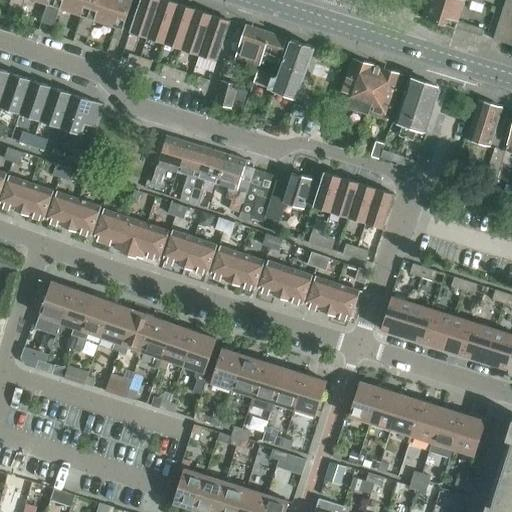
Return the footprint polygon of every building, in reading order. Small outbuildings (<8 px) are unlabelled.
[(17,2),(12,0),(10,0),(7,11),(13,13),(17,2)] [(55,0),(54,6),(60,8),(82,15),(88,17),(93,0),(55,0)] [(93,0),(88,17),(94,19),(116,26),(123,29),(132,0),(93,0)] [(140,0),(130,31),(147,37),(159,0),(140,0)] [(159,0),(147,37),(165,43),(178,3),(169,0),(159,0)] [(427,3),(422,17),(455,28),(458,20),(464,0),(419,0),(427,3)] [(23,4),(17,2),(13,13),(20,15),(23,4)] [(60,8),(54,6),(48,3),(45,11),(51,13),(58,15),(60,8)] [(165,43),(182,49),(195,9),(178,3),(165,43)] [(511,8),(504,6),(501,14),(510,17),(511,12),(511,8)] [(182,49),(199,54),(212,14),(195,9),(182,49)] [(51,13),(45,11),(41,22),(48,24),(51,13)] [(58,15),(51,13),(48,24),(54,26),(58,15)] [(212,14),(199,54),(217,61),(231,21),(212,14)] [(501,14),(498,23),(508,26),(510,17),(501,14)] [(94,19),(88,17),(82,15),(79,22),(85,25),(92,27),(94,19)] [(472,25),(458,20),(455,28),(469,32),(472,25)] [(82,36),(85,25),(79,22),(75,34),(82,36)] [(498,23),(496,31),(505,34),(508,26),(498,23)] [(260,65),(262,60),(262,59),(279,64),(287,38),(246,24),(235,57),(248,61),(245,70),(252,72),(257,64),(260,65)] [(92,27),(85,25),(82,36),(88,38),(92,27)] [(482,36),(484,29),(472,25),(469,32),(482,36)] [(123,29),(116,26),(112,37),(119,39),(123,29)] [(493,40),(502,43),(505,34),(496,31),(493,40)] [(511,36),(505,34),(502,43),(511,46),(511,45),(511,36)] [(254,83),(276,90),(274,97),(286,102),(289,95),(297,97),(315,46),(291,39),(278,76),(275,78),(273,78),(274,76),(258,70),(254,83)] [(127,63),(138,67),(141,57),(130,53),(127,63)] [(141,57),(138,67),(149,71),(153,61),(141,57)] [(338,103),(388,120),(402,74),(353,59),(338,103)] [(161,75),(173,79),(176,69),(164,65),(161,75)] [(0,105),(11,73),(0,69),(0,105)] [(176,69),(173,79),(183,82),(187,72),(176,69)] [(11,73),(0,105),(0,106),(20,113),(31,80),(11,73)] [(195,86),(207,90),(210,80),(199,77),(195,86)] [(394,121),(403,124),(399,135),(414,140),(417,128),(426,131),(440,90),(438,86),(411,78),(408,80),(394,121)] [(31,80),(20,113),(40,120),(52,87),(31,80)] [(216,103),(232,108),(239,86),(223,81),(216,103)] [(72,94),(52,87),(40,120),(61,127),(72,94)] [(72,94),(61,127),(82,134),(86,123),(97,127),(105,105),(72,94)] [(468,139),(490,146),(502,107),(480,100),(468,139)] [(290,115),(298,118),(302,106),(294,104),(290,115)] [(19,141),(32,146),(35,136),(23,131),(19,141)] [(328,141),(343,147),(346,137),(331,132),(328,141)] [(168,168),(178,171),(187,141),(167,135),(152,181),(163,184),(168,168)] [(35,136),(32,146),(45,150),(48,140),(35,136)] [(190,203),(192,197),(194,189),(207,150),(207,147),(187,141),(178,171),(187,174),(184,184),(181,194),(180,196),(179,199),(184,201),(190,203)] [(371,156),(379,159),(384,143),(376,141),(371,156)] [(4,159),(12,161),(16,150),(8,147),(4,159)] [(204,180),(218,184),(228,153),(207,147),(207,150),(194,189),(192,197),(190,203),(199,205),(200,202),(200,200),(203,190),(201,190),(204,180)] [(72,159),(85,164),(88,154),(75,149),(72,159)] [(382,151),(380,157),(404,165),(414,168),(415,165),(416,161),(383,149),(382,151)] [(16,150),(12,161),(20,164),(24,152),(16,150)] [(228,153),(218,184),(229,187),(227,195),(226,197),(232,199),(228,214),(227,214),(239,219),(249,222),(250,218),(251,215),(258,195),(247,192),(255,168),(246,165),(247,159),(228,153)] [(52,175),(60,177),(64,166),(56,163),(52,175)] [(64,166),(60,177),(69,180),(72,169),(64,166)] [(313,206),(331,211),(342,177),(324,171),(313,206)] [(293,173),(289,184),(277,180),(266,216),(279,220),(285,202),(304,208),(313,179),(293,173)] [(32,183),(11,176),(1,204),(22,211),(32,183)] [(331,211),(348,217),(359,182),(342,177),(331,211)] [(449,186),(461,189),(463,182),(452,178),(449,186)] [(99,190),(107,193),(111,182),(103,179),(99,190)] [(111,182),(107,193),(115,196),(119,185),(111,182)] [(348,217),(365,222),(376,188),(359,182),(348,217)] [(53,190),(32,183),(22,211),(43,218),(53,190)] [(376,188),(365,222),(384,228),(395,194),(376,188)] [(492,197),(511,203),(511,193),(505,191),(495,188),(492,197)] [(131,201),(138,204),(142,192),(135,190),(131,201)] [(79,199),(58,192),(49,220),(70,227),(79,199)] [(253,218),(264,221),(271,199),(259,196),(253,218)] [(100,206),(79,199),(70,227),(91,234),(100,206)] [(168,214),(175,216),(179,205),(171,202),(168,214)] [(179,205),(175,216),(184,219),(187,207),(179,205)] [(126,216),(105,209),(96,237),(116,244),(117,244),(126,216)] [(203,212),(199,224),(206,226),(212,223),(214,215),(203,212)] [(147,223),(126,216),(117,244),(116,244),(116,247),(121,249),(121,250),(136,256),(147,223)] [(215,229),(223,232),(227,221),(219,218),(215,229)] [(227,221),(223,232),(231,235),(235,223),(227,221)] [(168,230),(147,223),(136,256),(137,256),(137,254),(143,256),(144,253),(159,258),(168,230)] [(195,237),(174,230),(165,259),(186,266),(195,237)] [(309,242),(320,246),(324,236),(312,232),(309,242)] [(262,245),(271,248),(274,237),(266,234),(262,245)] [(324,236),(320,246),(332,250),(335,240),(324,236)] [(216,244),(195,237),(186,266),(207,273),(216,244)] [(274,237),(271,248),(278,251),(282,239),(274,237)] [(343,253),(355,257),(358,247),(346,243),(343,253)] [(243,253),(222,246),(212,274),(233,281),(243,253)] [(358,247),(355,257),(366,261),(369,251),(358,247)] [(263,260),(243,253),(233,281),(254,288),(263,260)] [(307,264),(317,267),(320,256),(311,253),(307,264)] [(0,269),(13,272),(16,260),(0,255),(0,269)] [(320,256),(317,267),(326,270),(329,259),(320,256)] [(290,268),(269,261),(260,289),(281,296),(290,268)] [(410,273),(421,277),(424,267),(413,263),(410,273)] [(424,267),(421,277),(433,281),(436,271),(424,267)] [(311,275),(290,268),(281,296),(302,303),(311,275)] [(356,280),(365,283),(369,271),(359,268),(356,280)] [(451,286),(463,290),(466,280),(454,276),(451,286)] [(307,305),(328,312),(337,284),(316,277),(307,305)] [(466,280),(463,290),(474,294),(477,284),(466,280)] [(57,334),(61,322),(73,288),(52,281),(40,315),(36,326),(57,334)] [(337,284),(328,312),(349,319),(359,291),(337,284)] [(73,335),(79,337),(93,295),(73,288),(61,322),(75,327),(73,335)] [(492,299),(504,303),(507,293),(496,289),(492,299)] [(90,332),(102,337),(114,303),(93,295),(79,337),(87,340),(90,332)] [(381,329),(403,336),(413,303),(392,296),(381,329)] [(113,347),(120,350),(134,310),(114,303),(102,337),(115,341),(113,347)] [(403,336),(423,342),(434,309),(413,303),(403,336)] [(423,342),(444,349),(455,316),(434,309),(423,342)] [(128,346),(143,351),(155,317),(134,310),(120,350),(126,352),(128,346)] [(444,349),(465,355),(475,322),(455,316),(444,349)] [(153,363),(161,366),(175,324),(155,317),(143,351),(156,355),(153,363)] [(465,355),(485,362),(496,329),(475,322),(465,355)] [(170,361),(184,365),(196,331),(175,324),(161,366),(168,368),(170,361)] [(511,333),(496,329),(485,362),(507,369),(511,352),(511,333)] [(196,331),(184,365),(197,370),(194,379),(197,380),(193,391),(202,394),(209,373),(205,371),(217,339),(196,331)] [(69,338),(67,343),(67,349),(74,351),(74,350),(79,337),(73,335),(69,338)] [(211,382),(233,389),(244,355),(222,348),(211,382)] [(233,389),(253,396),(264,361),(244,355),(233,389)] [(36,368),(44,371),(46,363),(38,360),(36,368)] [(271,412),(274,402),(285,368),(264,361),(253,396),(250,405),(271,412)] [(46,363),(44,371),(52,374),(55,365),(46,363)] [(52,374),(64,377),(68,368),(67,368),(55,364),(55,365),(52,374)] [(64,377),(85,384),(88,376),(88,371),(68,365),(67,368),(68,368),(64,377)] [(274,402),(295,409),(305,374),(285,368),(274,402)] [(305,374),(295,409),(316,415),(327,381),(305,374)] [(88,376),(85,384),(93,387),(96,378),(88,376)] [(127,397),(129,389),(132,380),(124,378),(122,386),(109,382),(106,391),(127,397)] [(349,415),(371,422),(381,388),(360,381),(349,415)] [(371,422),(391,429),(402,394),(381,388),(371,422)] [(129,389),(127,397),(135,400),(137,391),(129,389)] [(391,429),(412,435),(423,401),(402,394),(391,429)] [(151,405),(169,411),(171,402),(154,397),(151,405)] [(412,435),(433,442),(443,407),(423,401),(412,435)] [(171,402),(169,411),(176,413),(178,404),(171,402)] [(443,407),(433,442),(429,451),(450,458),(453,448),(464,414),(443,407)] [(194,419),(202,421),(205,413),(196,410),(194,419)] [(214,414),(211,423),(220,426),(223,417),(214,414)] [(486,421),(464,414),(453,448),(475,455),(486,421)] [(511,440),(511,441),(488,511),(511,511),(511,417),(505,438),(511,440)] [(191,432),(200,435),(203,427),(194,424),(191,432)] [(234,426),(231,436),(240,438),(243,429),(234,426)] [(243,429),(240,438),(248,441),(251,431),(243,429)] [(229,443),(237,445),(240,438),(231,436),(229,443)] [(274,444),(283,447),(285,438),(277,436),(274,444)] [(240,438),(237,445),(246,448),(248,441),(240,438)] [(285,438),(283,447),(291,449),(293,441),(285,438)] [(270,457),(278,460),(281,451),(273,449),(270,457)] [(332,457),(341,460),(343,452),(335,449),(332,457)] [(281,451),(278,460),(275,471),(283,474),(289,454),(281,451)] [(351,452),(348,461),(357,464),(359,455),(351,452)] [(370,468),(378,470),(380,462),(373,459),(370,468)] [(328,470),(326,478),(334,480),(337,481),(342,466),(339,465),(331,462),(328,470)] [(380,462),(378,470),(386,473),(389,464),(380,462)] [(173,502),(195,509),(206,475),(184,468),(173,502)] [(414,471),(412,479),(420,482),(423,474),(414,471)] [(366,481),(374,483),(377,475),(368,472),(366,481)] [(423,474),(420,482),(428,485),(431,476),(423,474)] [(195,509),(203,511),(216,511),(226,481),(206,475),(195,509)] [(377,475),(374,483),(382,486),(385,477),(377,475)] [(454,486),(463,489),(465,481),(457,478),(454,486)] [(409,488),(417,490),(420,482),(412,479),(409,488)] [(216,511),(239,511),(247,488),(226,481),(216,511)] [(465,481),(463,489),(471,492),(473,483),(465,481)] [(420,482),(417,490),(425,493),(428,485),(420,482)] [(50,499),(65,504),(71,506),(75,495),(64,491),(54,488),(52,494),(51,496),(51,498),(50,499)] [(239,511),(261,511),(267,494),(247,488),(239,511)] [(450,500),(459,502),(461,494),(453,491),(450,500)] [(267,494),(261,511),(285,511),(289,501),(267,494)] [(461,494),(459,502),(467,505),(469,497),(461,494)] [(342,511),(344,506),(319,498),(314,511),(342,511)] [(0,511),(8,511),(11,505),(0,502),(0,511)] [(26,503),(23,511),(32,511),(34,505),(26,503)] [(100,503),(96,511),(107,511),(109,508),(109,506),(100,503)]
